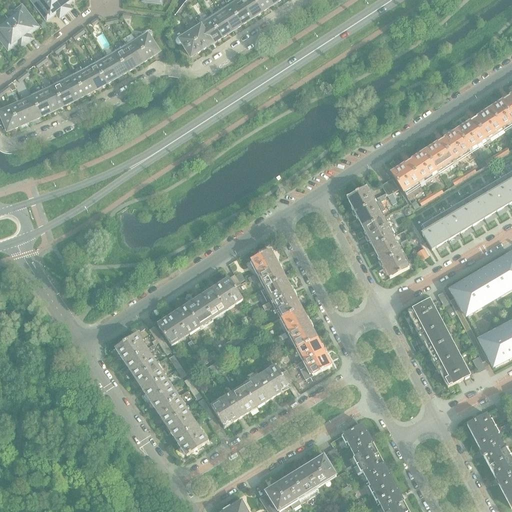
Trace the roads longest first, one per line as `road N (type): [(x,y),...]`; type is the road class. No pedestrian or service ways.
road 1 (residential): [(0,143),(14,148),(165,71),(200,73),(312,0)]
road 2 (residential): [(83,345),(278,218)]
road 3 (residential): [(320,191),(511,67)]
road 4 (secondary): [(392,0),(202,122)]
road 5 (residential): [(360,369),(174,486)]
road 6 (residential): [(192,510),(374,398)]
road 7 (secondary): [(27,237),(202,122)]
road 8 (secondary): [(202,122),(115,169),(14,208)]
road 9 (residential): [(174,486),(83,345)]
road 10 (residential): [(379,311),(511,233)]
road 11 (residential): [(0,84),(106,2)]
road 12 (residential): [(379,311),(320,191)]
road 13 (residential): [(278,218),(340,329)]
road 14 (residential): [(438,419),(379,311)]
road 15 (residential): [(83,345),(16,242)]
